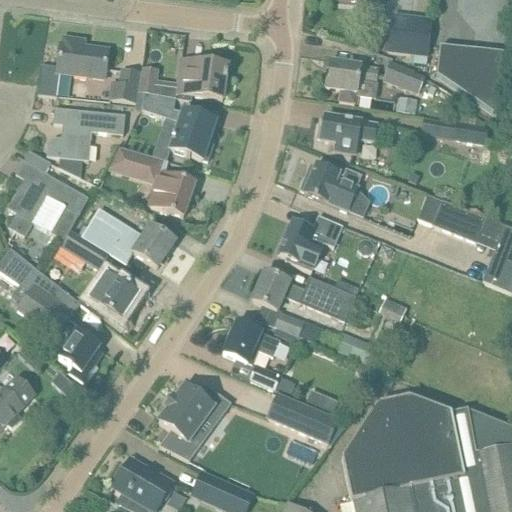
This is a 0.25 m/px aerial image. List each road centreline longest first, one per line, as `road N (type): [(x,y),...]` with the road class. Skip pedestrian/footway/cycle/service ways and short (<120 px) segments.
road 1 (unclassified): [(52,511),(225,261),(251,206),(284,63),(275,28)]
road 2 (unclassified): [(275,28),(51,0)]
